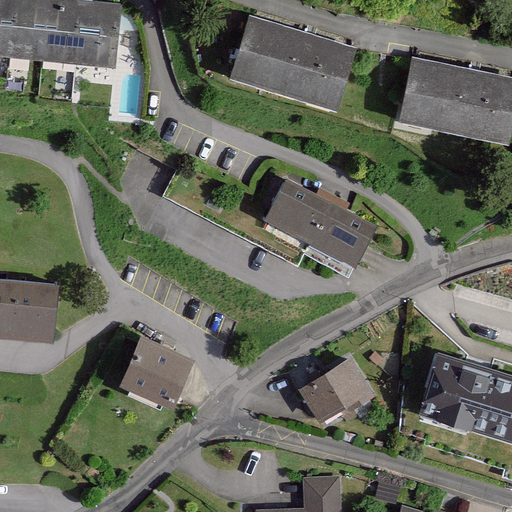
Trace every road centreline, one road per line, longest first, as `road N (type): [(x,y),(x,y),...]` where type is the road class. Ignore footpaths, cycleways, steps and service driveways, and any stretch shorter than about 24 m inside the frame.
road 1 (residential): [(213,413),(284,348),(437,264),(511,241)]
road 2 (residential): [(511,497),(213,413)]
road 3 (residential): [(93,511),(213,413)]
